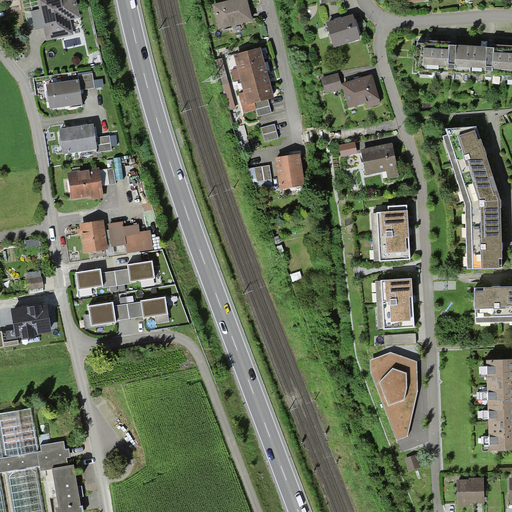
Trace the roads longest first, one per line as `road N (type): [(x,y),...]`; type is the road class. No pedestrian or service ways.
road 1 (trunk): [(125,0),(171,169),(298,511)]
road 2 (residential): [(387,21),(383,65),(421,187),(439,511)]
road 3 (unclassified): [(73,349),(169,337),(193,347),(256,511)]
road 4 (residential): [(0,52),(28,94),(52,227)]
road 5 (track): [(106,511),(73,349)]
road 6 (residential): [(299,139),(265,0)]
road 7 (residential): [(387,21),(511,14)]
